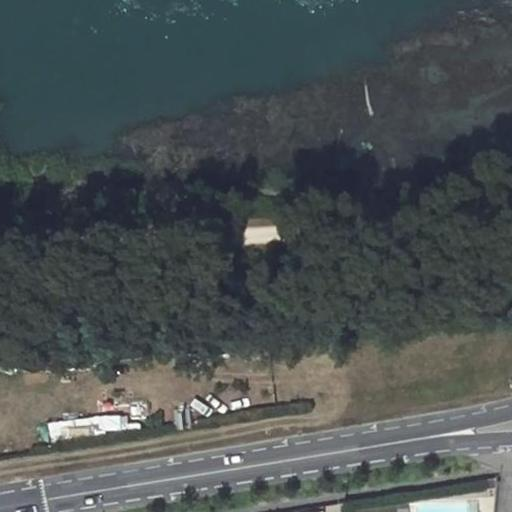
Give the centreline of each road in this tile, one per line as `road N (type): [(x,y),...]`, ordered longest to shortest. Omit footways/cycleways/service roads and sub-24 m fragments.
road 1 (secondary): [(339,452),(129,482),(11,511)]
road 2 (secondary): [(511,409),(339,452)]
road 3 (secondary): [(339,452),(511,441)]
